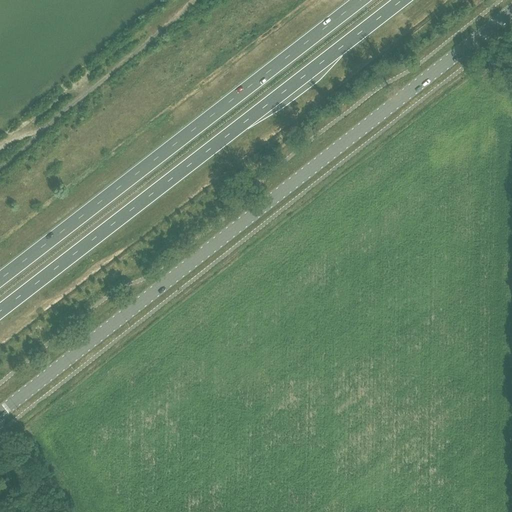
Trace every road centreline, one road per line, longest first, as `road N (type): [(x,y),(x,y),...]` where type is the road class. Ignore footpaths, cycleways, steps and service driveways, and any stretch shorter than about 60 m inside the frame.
road 1 (tertiary): [(0,410),(511,12)]
road 2 (trunk): [(0,312),(405,0)]
road 3 (trunk): [(361,0),(0,280)]
road 4 (track): [(180,0),(0,146)]
